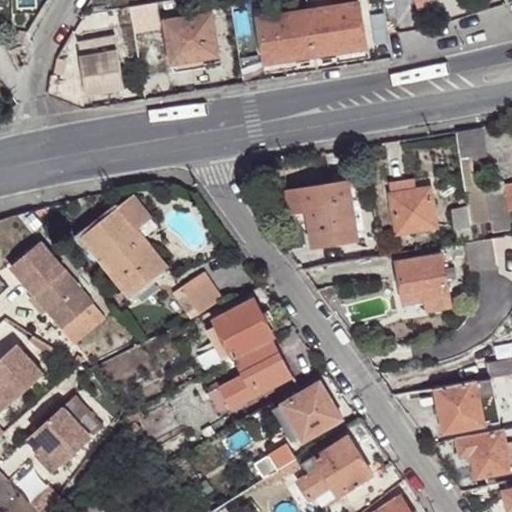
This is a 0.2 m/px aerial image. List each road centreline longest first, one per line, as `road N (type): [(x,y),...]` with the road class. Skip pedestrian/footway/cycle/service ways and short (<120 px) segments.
road 1 (residential): [(197,149),(449,511)]
road 2 (secondary): [(197,149),(422,108)]
road 3 (secondary): [(416,74),(193,121)]
road 4 (secondary): [(0,183),(197,149)]
road 5 (secondary): [(193,121),(33,144)]
